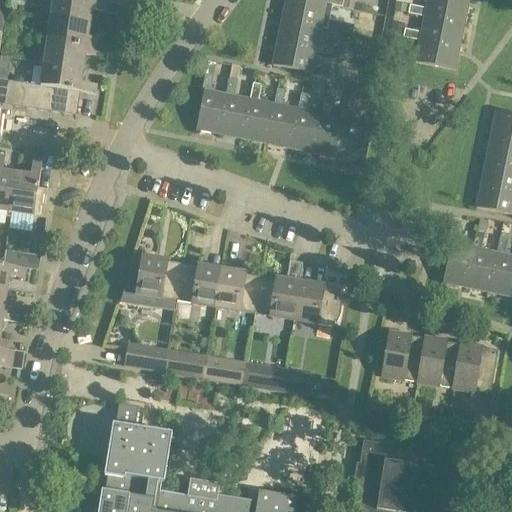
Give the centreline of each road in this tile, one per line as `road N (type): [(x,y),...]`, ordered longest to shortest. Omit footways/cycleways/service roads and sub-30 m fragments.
road 1 (residential): [(0,446),(23,428),(68,263),(121,143)]
road 2 (residential): [(426,259),(302,230),(121,143)]
road 3 (residential): [(121,143),(225,0)]
road 4 (unknown): [(121,143),(0,118)]
